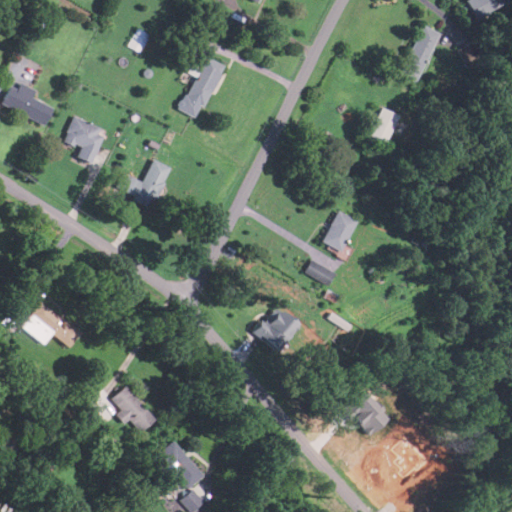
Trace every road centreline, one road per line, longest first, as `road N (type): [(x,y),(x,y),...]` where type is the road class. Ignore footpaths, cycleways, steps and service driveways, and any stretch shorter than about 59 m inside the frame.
road 1 (residential): [(0,181),(167,290),(361,511)]
road 2 (residential): [(342,0),(221,242),(180,302)]
